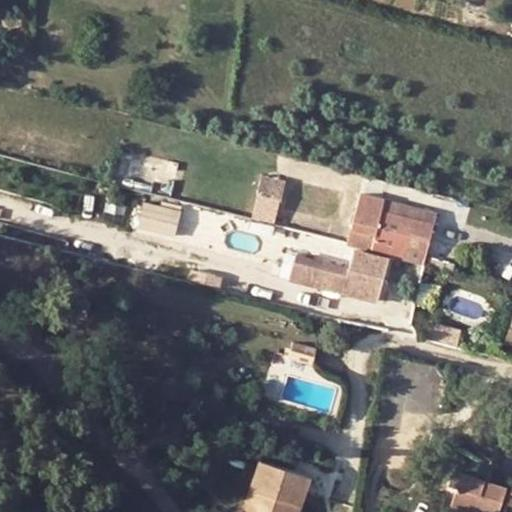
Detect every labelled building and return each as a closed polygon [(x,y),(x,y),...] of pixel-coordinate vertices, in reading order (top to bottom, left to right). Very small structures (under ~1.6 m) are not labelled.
[(257,196),(281,203),(286,184),(262,178),(257,196)] [(376,232),(382,209),(383,205),(361,200),(354,226),(376,232)] [(150,202),(145,221),(173,228),(178,209),(150,202)] [(411,216),(382,209),(376,232),(373,241),(404,249),(411,216)] [(373,241),(372,248),(421,260),(431,221),(411,216),(404,249),(373,241)] [(354,226),(350,242),(372,248),(373,241),(376,232),(354,226)] [(282,266),(292,268),(297,245),(287,242),(282,266)] [(370,271),(374,255),(359,251),(355,267),(349,265),(342,291),(376,301),(383,275),(370,271)] [(370,271),(383,275),(388,259),(374,255),(370,271)] [(427,255),(424,261),(450,268),(452,260),(427,255)] [(71,293),(67,310),(86,316),(91,300),(71,293)] [(442,325),(439,336),(458,341),(460,329),(442,325)] [(481,336),(476,353),(489,356),(494,340),(481,336)] [(292,341),(288,355),(310,361),(314,347),(292,341)] [(290,511),(294,501),(302,503),(311,474),(260,457),(241,511),(290,511)] [(455,484),(449,507),(467,511),(498,511),(506,486),(452,470),(448,482),(455,484)] [(290,511),(299,511),(302,503),(294,501),(290,511)]
